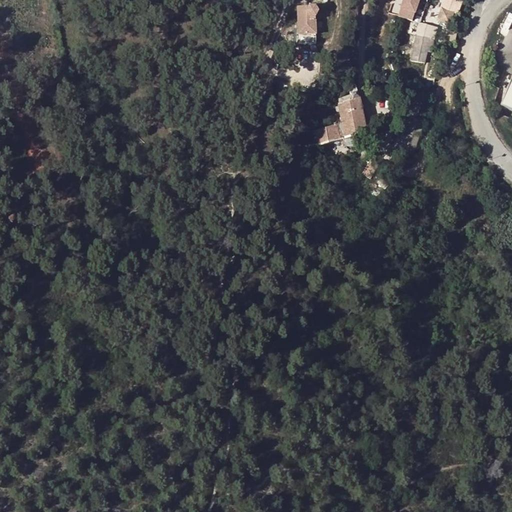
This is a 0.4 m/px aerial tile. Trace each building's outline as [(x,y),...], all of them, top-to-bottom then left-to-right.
[(416,0),(401,0),(399,11),(414,14),(416,0)] [(308,8),(302,8),(300,13),(304,18),(308,18),(311,13),(308,8)] [(450,13),(441,10),(437,19),(447,22),(450,13)] [(399,11),(398,19),(413,22),(414,14),(399,11)] [(436,27),(420,23),(412,61),(423,64),(426,52),(430,53),(436,27)] [(456,30),(455,30),(449,29),(445,43),(449,44),(453,44),(456,30)] [(350,93),(351,100),(337,104),(340,124),(313,131),(316,146),(364,134),(356,92),(350,93)] [(408,148),(426,99),(412,98),(399,132),(390,131),(386,147),(399,156),(408,148)] [(330,157),(329,149),(316,151),(318,160),(330,157)] [(368,177),(376,163),(368,159),(361,173),(368,177)]
